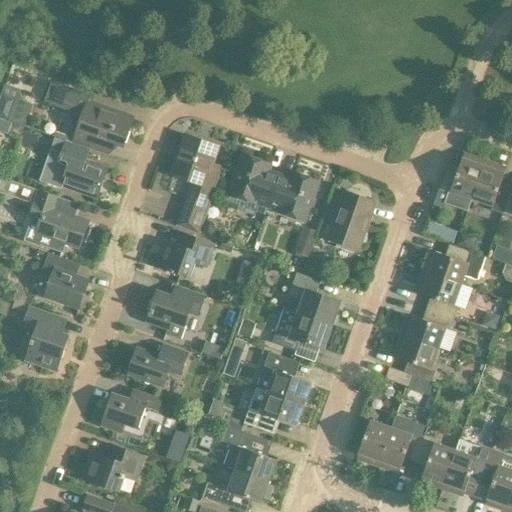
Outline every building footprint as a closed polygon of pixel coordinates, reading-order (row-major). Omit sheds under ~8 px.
[(73,142),(73,143),(89,149),(94,135),(98,136),(98,135),(107,138),(106,140),(123,146),(133,117),(104,107),(106,101),(90,95),(90,94),(53,80),(46,100),(79,111),(73,129),(77,130),(73,142)] [(4,89),(0,99),(0,117),(8,121),(17,94),(4,89)] [(187,136),(174,173),(194,181),(179,226),(199,233),(219,175),(208,171),(216,146),(187,136)] [(97,197),(107,167),(86,160),(89,149),(73,143),(73,142),(66,140),(62,153),(51,149),(40,181),(62,189),(63,186),(97,197)] [(446,167),(438,191),(448,194),(445,203),(468,211),(472,198),(485,160),(464,152),(458,171),(446,167)] [(279,174),(267,170),(269,165),(243,155),(230,193),(256,202),(268,206),(279,174)] [(511,190),(500,186),(506,167),(485,160),(472,198),(492,205),(491,210),(503,214),(511,190)] [(305,220),(318,182),(292,172),(290,178),(279,174),(268,206),(279,210),(305,220)] [(36,233),(79,248),(89,220),(62,211),(66,199),(39,190),(30,216),(40,220),(36,233)] [(511,190),(503,214),(511,216),(511,190)] [(359,249),(375,202),(345,191),(328,238),(359,249)] [(303,226),(299,238),(312,243),(316,231),(303,226)] [(439,238),(453,243),(458,232),(443,227),(439,238)] [(176,243),(167,240),(157,266),(189,278),(194,263),(206,267),(215,243),(180,231),(176,243)] [(234,246),(223,242),(220,249),(231,254),(234,246)] [(511,247),(495,244),(492,258),(511,262),(511,247)] [(430,249),(423,270),(423,271),(461,284),(464,275),(477,279),(486,256),(453,245),(449,256),(430,249)] [(79,308),(89,280),(67,272),(71,260),(49,252),(41,273),(52,277),(45,296),(79,308)] [(319,276),(324,263),(311,258),(307,272),(319,276)] [(435,298),(431,309),(430,310),(454,318),(458,306),(454,304),(461,284),(423,271),(416,291),(435,298)] [(332,325),(340,301),(316,292),(320,281),(297,272),(289,295),(303,300),(298,313),(332,325)] [(168,328),(171,321),(184,325),(189,312),(198,315),(205,295),(182,287),(178,298),(157,291),(146,321),(168,328)] [(57,372),(70,334),(56,329),(61,316),(29,305),(23,324),(36,329),(25,361),(57,372)] [(272,342),(296,350),(300,340),(324,348),(332,325),(298,313),(285,308),(272,342)] [(408,314),(401,335),(400,335),(438,349),(446,328),(450,329),(454,318),(430,310),(427,320),(408,314)] [(488,313),(484,324),(495,328),(499,317),(488,313)] [(238,334),(251,339),(257,324),(244,319),(238,334)] [(413,375),(432,382),(432,381),(438,383),(440,376),(434,374),(436,370),(431,369),(438,349),(400,335),(393,355),(412,362),(408,373),(408,374),(413,376),(413,375)] [(234,375),(245,340),(235,336),(223,372),(234,375)] [(206,342),(202,353),(220,360),(224,348),(206,342)] [(128,374),(163,386),(169,370),(180,374),(188,353),(164,344),(160,356),(137,348),(128,374)] [(304,404),(312,383),(287,374),(292,359),(269,351),(256,387),(304,404)] [(385,378),(409,387),(413,376),(408,374),(408,373),(389,367),(385,378)] [(230,423),(245,428),(247,424),(267,431),(272,416),(297,425),(304,404),(256,387),(248,410),(236,406),(233,414),(231,414),(229,421),(230,422),(230,423)] [(121,432),(124,423),(138,428),(146,405),(158,410),(162,398),(139,390),(135,401),(113,393),(102,425),(121,432)] [(211,398),(208,413),(221,416),(224,401),(211,398)] [(392,427),(391,427),(378,466),(399,473),(405,454),(417,458),(425,434),(426,434),(428,427),(396,415),(392,427)] [(365,435),(357,458),(378,466),(391,427),(370,420),(365,435)] [(276,459),(248,450),(254,435),(244,431),(245,428),(230,423),(228,426),(227,425),(222,441),(229,443),(227,449),(230,450),(225,465),(235,469),(269,481),(276,459)] [(167,459),(181,463),(190,436),(177,431),(167,459)] [(421,481),(442,488),(456,450),(435,443),(436,438),(426,434),(425,434),(417,458),(428,462),(421,481)] [(83,478),(119,490),(124,476),(136,480),(144,456),(109,444),(105,456),(92,451),(83,478)] [(476,457),(456,450),(442,488),(463,496),(464,491),(476,495),(489,457),(492,449),(480,445),(478,453),(476,457)] [(485,503),(506,511),(511,494),(511,455),(503,453),(492,449),(489,457),(476,495),(487,499),(485,503)] [(262,501),(263,496),(269,498),(273,486),(267,484),(269,481),(235,469),(228,489),(207,482),(202,497),(228,506),(234,491),(262,501)] [(75,511),(72,511),(71,511),(110,511),(113,504),(88,495),(83,508),(84,509),(83,511),(75,511)] [(195,511),(199,501),(186,497),(183,507),(195,511)]
